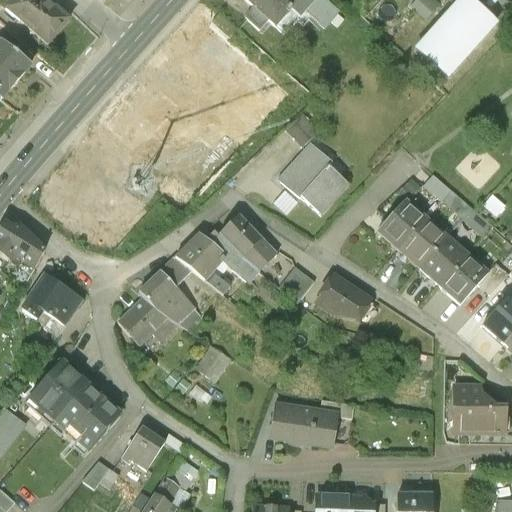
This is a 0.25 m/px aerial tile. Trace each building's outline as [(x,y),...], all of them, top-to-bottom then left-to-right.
[(68,26),(38,0),(22,0),(6,19),(45,52),(68,26)] [(116,0),(126,8),(133,0),(116,0)] [(322,1),(320,0),(250,0),(244,8),(274,32),(289,13),(303,24),(322,1)] [(415,0),(409,7),(423,20),(437,5),(432,0),(415,0)] [(438,0),(453,14),(412,58),(446,89),(499,32),(464,0),(438,0)] [(240,48),(214,25),(171,72),(197,95),(240,48)] [(0,109),(27,76),(0,53),(0,109)] [(158,101),(145,90),(133,103),(130,100),(116,117),(119,119),(105,135),(136,162),(143,155),(174,119),(180,111),(163,96),(158,101)] [(174,119),(143,155),(193,198),(224,162),(174,119)] [(282,137),(300,154),(317,136),(299,119),(282,137)] [(302,207),(323,226),(352,193),(307,153),(274,188),(299,210),(302,207)] [(430,178),(422,189),(441,202),(448,191),(430,178)] [(426,230),(406,213),(379,246),(398,262),(426,230)] [(240,229),(221,249),(256,283),(275,263),(240,229)] [(445,246),(426,230),(398,262),(418,279),(445,246)] [(3,236),(0,234),(0,233),(0,259),(1,260),(0,261),(0,264),(15,274),(20,273),(32,281),(47,258),(12,235),(3,236)] [(465,263),(445,246),(418,279),(438,295),(465,263)] [(194,247),(170,273),(201,302),(225,277),(194,247)] [(465,263),(438,295),(458,312),(475,292),(485,280),(465,263)] [(201,302),(170,273),(143,300),(147,304),(176,332),(184,332),(207,309),(201,302)] [(485,280),(475,292),(490,304),(503,287),(488,275),(485,280)] [(82,309),(45,282),(19,317),(30,326),(36,318),(49,327),(43,335),(55,344),(82,309)] [(372,309),(331,282),(313,309),(354,335),(372,309)] [(176,332),(147,304),(118,334),(147,362),(176,332)] [(511,343),(511,308),(509,306),(485,335),(505,352),(511,343)] [(229,370),(208,356),(194,377),(215,391),(229,370)] [(74,363),(66,373),(87,391),(95,382),(74,363)] [(87,391),(66,373),(54,387),(67,398),(48,420),(66,435),(96,399),(87,391)] [(67,398),(54,387),(35,409),(48,420),(67,398)] [(483,399),(454,398),(453,441),(508,442),(509,419),(483,399)] [(125,423),(96,399),(66,435),(95,459),(125,423)] [(323,409),(322,419),(338,421),(337,428),(352,430),(354,414),(323,409)] [(322,419),(270,411),(265,446),(332,457),(337,428),(338,421),(322,419)] [(26,429),(4,414),(0,420),(0,464),(0,465),(26,429)] [(163,449),(142,434),(123,460),(151,480),(170,453),(163,449)] [(168,441),(163,449),(170,453),(180,461),(185,454),(168,441)] [(177,466),(166,485),(188,498),(199,479),(177,466)] [(108,476),(99,469),(85,487),(95,494),(99,489),(108,476)] [(114,481),(108,476),(99,489),(104,493),(114,481)] [(179,511),(188,498),(166,485),(156,502),(158,504),(152,511),(179,511)] [(0,511),(8,511),(12,507),(0,497),(0,511)] [(432,511),(433,499),(400,498),(399,511),(432,511)] [(373,504),(315,502),(314,511),(372,511),(373,504)]
